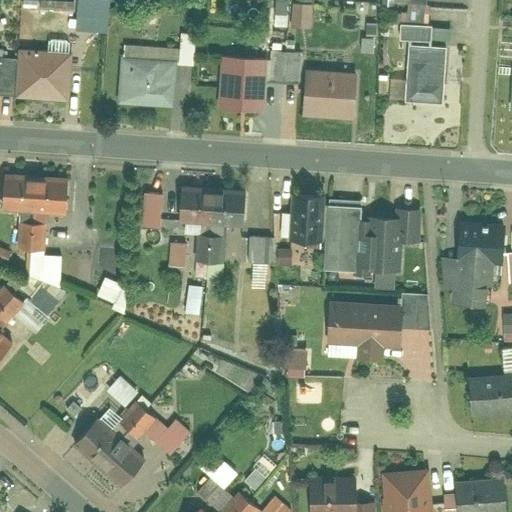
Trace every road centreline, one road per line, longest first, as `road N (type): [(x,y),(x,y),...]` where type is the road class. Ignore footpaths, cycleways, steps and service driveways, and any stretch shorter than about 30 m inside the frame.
road 1 (residential): [(472,170),(0,138)]
road 2 (residential): [(472,170),(483,0)]
